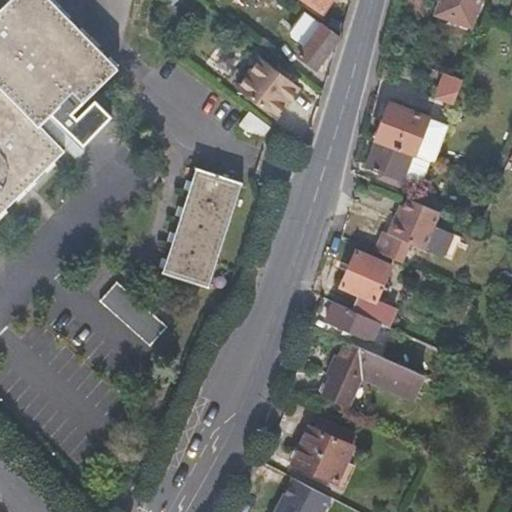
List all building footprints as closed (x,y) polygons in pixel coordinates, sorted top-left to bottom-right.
[(0,217),(59,158),(36,135),(47,123),(77,153),(107,124),(90,108),(72,126),(66,121),(111,75),(35,0),(13,0),(0,12),(0,217)] [(299,0),(320,15),(329,0),(299,0)] [(468,26),(477,0),(439,0),(434,14),(468,26)] [(304,50),(319,27),(302,15),(288,36),(289,40),(304,50)] [(316,72),(337,39),(319,27),(304,50),(297,58),(316,72)] [(277,120),(306,78),(266,49),(236,91),(277,120)] [(450,106),(459,84),(443,78),(433,100),(450,106)] [(434,160),(446,126),(388,104),(374,141),(376,142),(410,154),(412,155),(414,152),(434,160)] [(260,138),(268,127),(248,111),(239,123),(260,138)] [(400,181),(410,154),(376,142),(366,169),(390,178),(389,184),(397,187),(400,181)] [(434,160),(414,152),(412,155),(430,162),(433,163),(434,160)] [(420,188),(430,162),(412,155),(410,154),(400,181),(420,188)] [(191,184),(157,282),(205,299),(238,202),(191,184)] [(435,228),(441,216),(405,201),(398,219),(395,218),(388,235),(385,233),(376,253),(402,264),(410,246),(426,252),(435,228)] [(444,259),(454,236),(435,228),(426,252),(444,259)] [(377,302),(392,267),(358,254),(342,289),(358,295),(351,313),(382,327),(388,330),(396,310),(377,302)] [(169,329),(119,284),(101,303),(151,348),(169,329)] [(382,327),(351,313),(334,305),(325,323),(373,344),(382,327)] [(425,377),(348,343),(324,395),(353,407),(367,376),(415,398),(425,377)] [(334,484),(351,448),(347,447),(353,436),(318,420),(314,431),(310,429),(292,465),(334,484)] [(325,511),(332,499),(291,480),(274,511),(325,511)]
